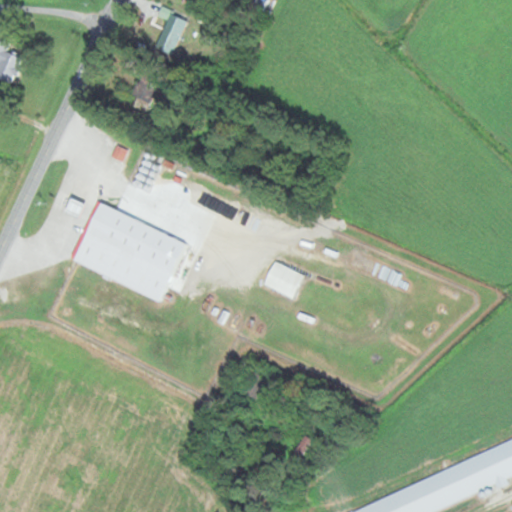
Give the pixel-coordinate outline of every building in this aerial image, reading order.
[(151,49),(169,57),(186,18),(160,7),(155,17),(164,20),(151,49)] [(0,80),(11,85),(23,59),(4,50),(7,44),(0,40),(0,80)] [(151,109),(155,74),(136,72),(133,107),(151,109)] [(161,300),(184,240),(94,205),(71,264),(161,300)] [(291,299),(303,275),(274,261),(262,284),(291,299)] [(253,401),(267,380),(252,370),(239,391),(253,401)]
